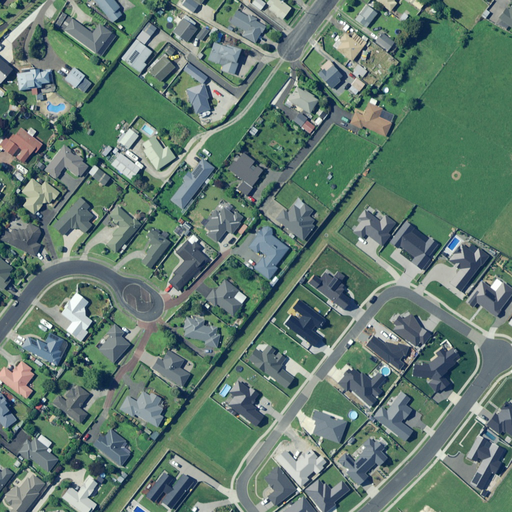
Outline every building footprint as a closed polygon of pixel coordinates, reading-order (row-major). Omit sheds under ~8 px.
[(119,7),(112,0),(92,0),(111,23),(121,15),(117,9),(119,7)] [(199,5),(192,0),(186,0),(183,5),(193,13),(199,5)] [(265,4),(260,0),(254,0),(252,3),(260,10),(265,4)] [(289,9),(277,0),(269,0),(267,3),(270,6),(268,10),(281,20),(289,9)] [(394,0),(376,0),(390,11),(396,3),(393,1),(394,0)] [(406,0),(422,12),(429,3),(424,0),(406,0)] [(506,8),(495,23),(505,30),(508,26),(511,29),(511,0),(510,0),(509,1),(511,3),(511,4),(509,9),(506,8)] [(377,13),(366,5),(355,20),(365,28),(377,13)] [(66,15),(60,11),(51,25),(57,29),(66,15)] [(246,17),(237,11),(229,23),(244,32),(242,36),(254,44),(265,26),(247,15),(246,17)] [(407,16),(403,13),(398,19),(402,23),(407,16)] [(92,33),(68,17),(60,29),(100,57),(115,35),(98,24),(92,33)] [(196,29),(182,19),(172,32),(186,42),(196,29)] [(149,22),(137,38),(145,44),(157,29),(149,22)] [(204,27),(197,36),(203,41),(210,31),(204,27)] [(395,42),(382,33),(376,42),(389,51),(395,42)] [(366,42),(354,34),(350,39),(344,34),(339,40),(338,40),(332,47),(351,61),(366,42)] [(151,52),(138,42),(124,61),(140,73),(146,65),(143,63),(151,52)] [(241,51),(213,42),(207,60),(222,65),(220,71),(233,75),(237,63),(241,51)] [(175,51),(167,45),(162,51),(170,57),(175,51)] [(174,68),(163,56),(151,68),(150,66),(146,69),(159,82),(174,68)] [(14,70),(0,57),(0,82),(2,84),(14,70)] [(208,78),(189,63),(184,69),(203,84),(208,78)] [(366,72),(358,65),(353,71),(362,77),(366,72)] [(343,78),(332,66),(325,72),(322,69),(317,74),(331,90),(343,78)] [(85,76),(74,67),(64,79),(76,88),(85,76)] [(39,72),(38,69),(31,70),(31,72),(16,74),(19,89),(30,88),(34,87),(35,89),(41,88),(41,84),(50,82),(49,77),(52,76),(51,70),(39,72)] [(358,92),(364,84),(356,78),(350,86),(348,89),(356,95),(358,92)] [(203,85),(186,90),(188,98),(186,99),(188,104),(191,103),(195,114),(210,109),(203,85)] [(289,109),(293,104),(309,114),(318,100),(296,86),(291,95),(290,94),(283,105),(289,109)] [(376,101),(370,98),(363,113),(362,112),(356,109),(349,124),(361,129),(363,127),(385,137),(391,123),(378,117),(384,105),(376,101)] [(322,121),(319,117),(314,122),(317,125),(322,121)] [(314,127),(306,120),(301,127),(309,134),(314,127)] [(257,131),(253,127),(249,132),(253,136),(257,131)] [(35,131),(31,128),(27,133),(20,128),(12,138),(11,137),(9,141),(4,138),(0,143),(0,147),(11,156),(18,147),(22,150),(16,158),(23,163),(33,151),(35,153),(46,139),(35,131)] [(130,129),(119,142),(128,149),(139,135),(130,129)] [(159,143),(154,135),(140,144),(143,149),(140,151),(155,174),(179,159),(172,150),(164,148),(160,142),(159,143)] [(70,150),(64,145),(44,170),(55,179),(64,167),(78,179),(89,165),(75,154),(70,150)] [(121,153),(112,164),(131,180),(140,169),(121,153)] [(254,162),(242,153),(235,163),(234,161),(227,170),(243,181),(237,190),(246,196),(263,171),(256,167),(253,171),(249,169),(254,162)] [(213,168),(202,159),(191,174),(187,171),(182,179),(185,181),(170,201),(182,210),(213,168)] [(110,178),(94,166),(88,174),(103,186),(110,178)] [(41,186),(32,179),(21,192),(29,198),(22,206),(34,215),(42,205),(43,203),(50,204),(59,194),(45,182),(41,186)] [(88,206),(80,198),(53,227),(63,236),(70,229),(78,228),(83,234),(91,225),(87,222),(92,216),(85,210),(88,206)] [(291,232),(288,236),(292,239),(295,235),(303,241),(314,226),(311,224),(314,221),(308,217),(312,211),(304,204),(299,210),(293,205),(288,212),(284,209),(275,221),(291,232)] [(133,219),(116,205),(107,215),(113,220),(112,221),(119,227),(112,234),(114,236),(106,245),(115,254),(140,224),(134,218),(133,219)] [(233,216),(223,209),(219,214),(215,211),(210,218),(211,219),(205,228),(209,231),(206,235),(216,242),(225,230),(231,234),(243,218),(236,213),(233,216)] [(361,220),(353,231),(363,238),(366,234),(383,246),(391,236),(388,233),(396,223),(385,215),(381,221),(366,209),(359,218),(361,220)] [(8,231),(5,230),(0,239),(0,240),(34,258),(40,246),(34,243),(42,229),(29,222),(24,231),(19,229),(17,232),(9,228),(8,231)] [(429,239),(406,223),(392,242),(399,248),(400,246),(415,257),(411,262),(422,269),(440,245),(430,238),(429,239)] [(185,230),(178,225),(173,232),(179,237),(185,230)] [(276,234),(264,225),(248,247),(257,254),(259,251),(266,256),(264,258),(262,257),(253,269),(268,280),(277,268),(274,267),(289,248),(274,237),(276,234)] [(170,242),(152,229),(146,236),(151,240),(148,243),(151,245),(146,253),(147,254),(141,263),(150,269),(170,242)] [(192,245),(187,241),(175,253),(184,262),(174,272),(176,274),(169,281),(180,290),(204,265),(203,264),(207,260),(197,250),(200,247),(195,242),(192,245)] [(488,255),(472,244),(469,249),(462,244),(451,260),(462,268),(451,284),(462,291),(488,255)] [(13,270),(0,259),(0,288),(3,291),(11,280),(8,277),(13,270)] [(315,275),(309,282),(344,310),(352,301),(342,293),(347,288),(340,283),(345,277),(338,272),(333,278),(325,273),(320,279),(315,275)] [(239,291),(224,280),(215,291),(213,289),(205,300),(215,307),(217,305),(233,317),(242,305),(234,298),(239,291)] [(496,317),(511,294),(511,288),(503,282),(496,292),(483,282),(468,302),(474,307),(477,303),(496,317)] [(88,302),(76,293),(66,306),(61,314),(72,323),(66,330),(80,341),(88,332),(85,330),(92,322),(85,316),(84,307),(88,302)] [(326,320),(300,300),(294,308),(303,315),(299,320),(292,315),(285,324),(315,347),(322,338),(312,330),(315,326),(319,329),(326,320)] [(396,326),(394,330),(416,346),(420,341),(425,344),(432,334),(420,326),(412,314),(407,317),(404,315),(402,318),(399,315),(393,324),(396,326)] [(204,320),(195,318),(194,319),(186,317),(182,330),(185,330),(183,337),(204,342),(203,345),(216,348),(219,335),(215,334),(217,328),(210,326),(209,328),(202,326),(204,320)] [(123,333),(114,325),(106,334),(109,337),(98,350),(113,364),(129,344),(120,336),(123,333)] [(63,340),(49,332),(43,344),(27,336),(21,348),(56,366),(62,354),(57,352),(63,340)] [(373,336),(366,345),(400,370),(404,364),(400,361),(404,356),(406,356),(408,346),(398,344),(398,345),(386,343),(385,345),(373,336)] [(256,349),(249,359),(256,364),(255,365),(263,371),(264,370),(287,388),(295,377),(281,367),(287,358),(279,352),(276,356),(273,353),(275,350),(269,345),(262,354),(256,349)] [(414,376),(430,377),(432,379),(428,382),(436,391),(439,388),(442,391),(450,384),(443,376),(456,365),(453,362),(459,356),(452,348),(446,353),(442,349),(436,354),(438,357),(429,365),(423,364),(423,366),(415,365),(414,376)] [(184,360),(168,350),(161,360),(158,358),(151,369),(181,387),(189,374),(179,368),(184,360)] [(30,369),(21,362),(12,374),(3,367),(0,372),(0,380),(26,399),(32,391),(25,386),(33,375),(28,371),(30,369)] [(350,369),(338,383),(347,390),(349,388),(372,407),(384,392),(378,387),(385,378),(379,373),(372,381),(363,373),(361,375),(353,369),(352,371),(350,369)] [(249,389),(238,381),(230,392),(235,396),(228,404),(257,426),(264,416),(256,410),(258,408),(253,404),(260,395),(250,388),(249,389)] [(89,395),(77,386),(73,390),(71,389),(65,396),(68,398),(65,402),(58,397),(53,404),(79,424),(86,415),(78,409),(89,395)] [(149,396),(142,392),(136,402),(126,397),(119,410),(132,418),(134,415),(156,428),(166,411),(156,406),(160,399),(151,394),(149,396)] [(381,407),(374,417),(406,441),(414,430),(402,422),(404,419),(404,420),(412,409),(406,405),(410,399),(401,392),(387,411),(381,407)] [(9,406),(0,395),(0,423),(5,429),(16,420),(6,408),(9,406)] [(495,413),(486,426),(500,435),(503,431),(511,437),(511,405),(507,403),(499,415),(495,413)] [(317,422),(313,433),(340,442),(346,422),(315,411),(312,420),(317,422)] [(124,441),(110,430),(103,438),(100,436),(92,446),(120,467),(129,455),(119,448),(124,441)] [(470,482),(482,489),(493,471),(496,473),(502,463),(499,461),(505,449),(480,435),(467,457),(475,461),(478,457),(483,460),(470,482)] [(18,453),(23,457),(21,459),(26,463),(28,461),(29,459),(47,473),(57,460),(46,451),(47,448),(34,438),(30,443),(27,441),(18,453)] [(338,461),(361,485),(369,477),(366,473),(377,463),(380,467),(388,459),(381,451),(384,448),(377,440),(374,443),(370,438),(363,445),(367,449),(354,462),(346,454),(338,461)] [(284,449),(275,457),(302,486),(309,479),(307,477),(314,470),(317,474),(324,467),(323,466),(327,463),(320,456),(318,458),(311,450),(297,463),(284,449)] [(0,489),(12,474),(4,467),(0,472),(0,489)] [(297,489),(279,467),(265,478),(275,490),(268,496),(276,506),(297,489)] [(23,511),(43,483),(29,473),(23,481),(17,477),(1,500),(12,508),(9,511),(23,511)] [(162,501),(172,509),(194,481),(184,474),(172,489),(169,486),(174,480),(164,473),(146,496),(155,502),(163,492),(167,495),(162,501)] [(124,479),(120,476),(116,481),(121,484),(124,479)] [(97,484),(89,478),(77,493),(69,488),(61,498),(79,511),(87,511),(91,507),(93,509),(96,505),(86,498),(97,484)] [(319,479),(306,490),(323,511),(326,511),(335,505),(333,503),(350,489),(342,481),(331,490),(325,483),(324,484),(319,479)] [(316,511),(303,496),(283,511),(316,511)]
